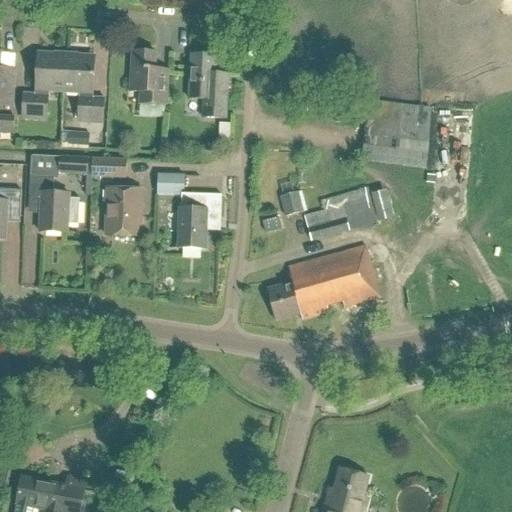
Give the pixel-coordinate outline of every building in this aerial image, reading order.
[(0,107),(12,108),(14,72),(0,71),(1,55),(0,54),(0,107)] [(166,107),(168,73),(155,73),(156,55),(132,54),(130,94),(140,94),(140,105),(166,107)] [(65,92),(67,57),(55,57),(54,59),(39,58),(36,99),(24,98),(23,119),(47,121),(48,91),(65,92)] [(67,57),(65,92),(81,93),(79,123),(102,124),(104,103),(92,102),(94,61),(79,60),(79,58),(67,57)] [(224,119),(226,97),(227,83),(215,83),(215,75),(216,59),(192,57),(190,101),(205,102),(204,118),(223,119),(224,119)] [(367,123),(362,162),(426,170),(431,109),(347,101),(346,105),(336,104),(334,119),(367,123)] [(0,117),(0,130),(13,131),(13,118),(0,117)] [(68,147),(85,148),(85,134),(69,133),(68,134),(68,147)] [(219,145),(229,146),(229,136),(219,135),(219,145)] [(251,199),(272,199),(272,182),(288,182),(288,153),(251,153),(251,199)] [(88,176),(89,159),(60,157),(59,175),(88,176)] [(127,179),(127,162),(94,161),(93,178),(127,179)] [(158,175),(158,196),(175,197),(175,191),(184,191),(184,176),(158,175)] [(31,178),(30,208),(43,208),(41,234),(68,235),(69,225),(78,226),(79,200),(70,200),(70,194),(55,194),(55,179),(31,178)] [(370,196),(368,189),(321,202),(324,212),(304,217),(311,243),(395,220),(387,191),(370,196)] [(21,217),(23,192),(0,190),(0,241),(6,242),(8,217),(21,217)] [(139,238),(141,192),(108,190),(105,237),(139,238)] [(283,197),(288,217),(303,213),(298,193),(283,197)] [(221,226),(222,197),(183,195),(182,210),(180,210),(178,250),(206,252),(207,226),(221,226)] [(345,309),(379,299),(364,248),(289,269),(293,283),(267,290),(277,323),(301,317),(302,321),(328,314),(327,309),(344,304),(345,309)] [(344,511),(359,462),(317,450),(308,481),(313,482),(310,494),(305,493),(299,511),(344,511)] [(21,487),(16,511),(33,511),(34,508),(47,510),(46,511),(81,511),(87,483),(70,480),(68,488),(39,482),(38,490),(21,487)] [(110,483),(100,511),(118,511),(126,489),(110,483)]
